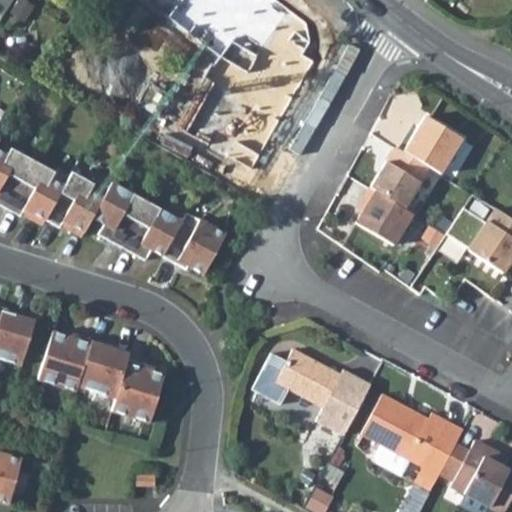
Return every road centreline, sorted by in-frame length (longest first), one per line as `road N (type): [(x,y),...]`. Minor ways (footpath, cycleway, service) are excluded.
road 1 (residential): [(402,16),(260,253),(491,379),(511,381)]
road 2 (residential): [(0,261),(150,310),(194,343),(209,377),(206,474),(192,511)]
road 3 (tertiary): [(511,96),(402,16)]
